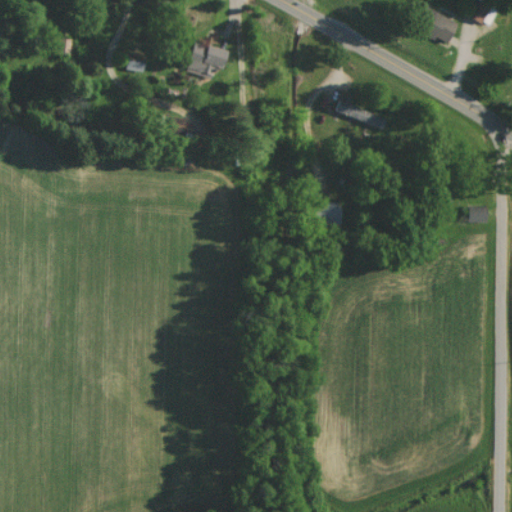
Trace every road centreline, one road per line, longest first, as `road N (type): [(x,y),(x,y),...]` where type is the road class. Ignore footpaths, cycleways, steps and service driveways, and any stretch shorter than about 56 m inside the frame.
road 1 (residential): [(505,511),(510,130)]
road 2 (secondary): [(287,0),(511,131)]
